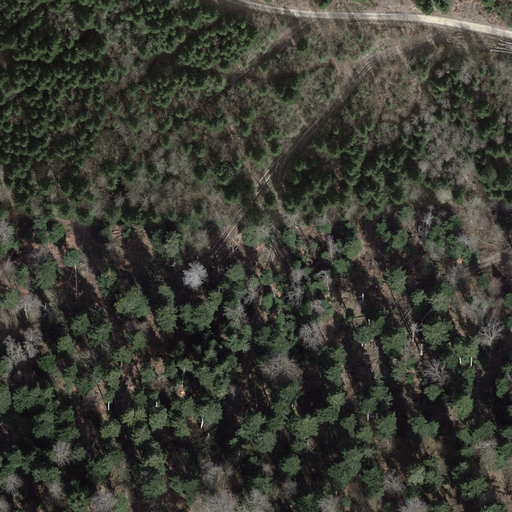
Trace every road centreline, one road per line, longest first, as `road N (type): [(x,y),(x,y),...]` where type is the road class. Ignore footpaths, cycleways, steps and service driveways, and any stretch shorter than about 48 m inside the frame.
road 1 (track): [(511,38),(409,17),(283,12),(241,0)]
road 2 (track): [(375,381),(434,290),(511,251)]
